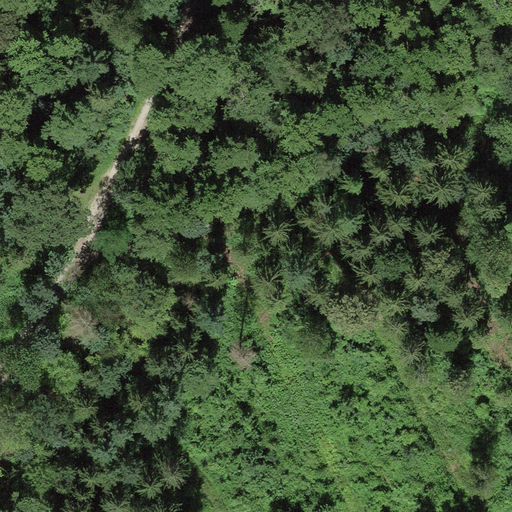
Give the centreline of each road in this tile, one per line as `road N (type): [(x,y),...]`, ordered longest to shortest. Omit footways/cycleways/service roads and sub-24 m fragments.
road 1 (track): [(80,253),(140,251),(349,145),(511,106)]
road 2 (track): [(195,0),(80,253),(0,383)]
